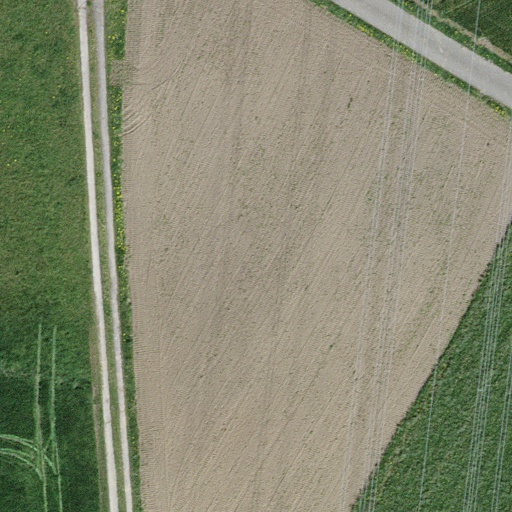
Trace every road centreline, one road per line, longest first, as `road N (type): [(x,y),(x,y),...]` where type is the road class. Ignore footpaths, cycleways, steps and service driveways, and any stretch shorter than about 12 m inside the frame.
road 1 (track): [(120,511),(89,0)]
road 2 (unclassified): [(511,96),(360,0)]
